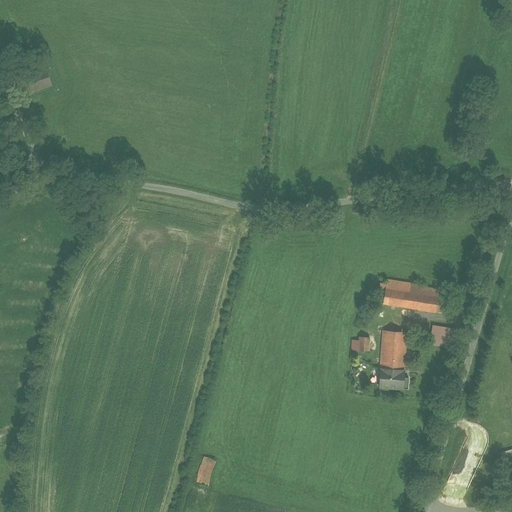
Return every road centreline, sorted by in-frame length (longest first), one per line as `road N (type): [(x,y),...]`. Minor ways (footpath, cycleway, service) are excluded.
road 1 (residential): [(0,173),(57,165),(285,209),(511,182)]
road 2 (residential): [(511,214),(425,509)]
